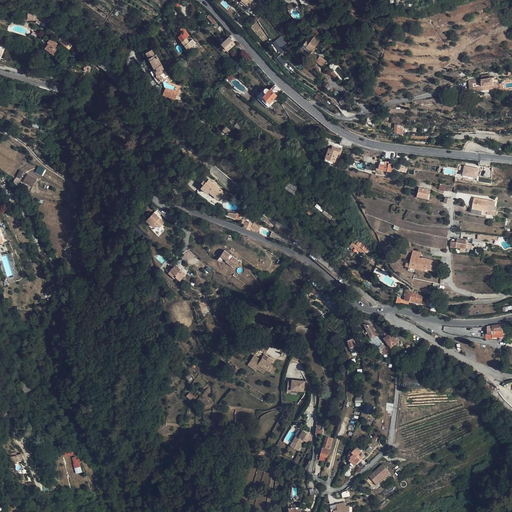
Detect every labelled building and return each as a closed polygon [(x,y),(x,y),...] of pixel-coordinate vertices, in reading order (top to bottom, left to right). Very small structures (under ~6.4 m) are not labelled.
[(37,11),(28,11),(28,20),(34,20),(36,20),(41,22),(44,16),(45,14),(37,11)] [(216,22),(209,15),(207,17),(214,24),(216,22)] [(179,38),(182,42),(189,51),(192,49),(193,47),(187,39),(183,34),(179,38)] [(315,35),(313,38),(318,44),(321,39),(315,35)] [(70,43),(62,37),(59,41),(62,44),(67,47),(70,43)] [(235,43),(229,37),(222,43),(222,44),(227,49),(228,50),(235,43)] [(57,43),(50,38),(47,42),(49,43),(45,48),(55,55),(59,50),(55,47),(57,43)] [(287,45),(282,38),(274,44),(279,50),(287,45)] [(318,44),(313,38),(309,43),(307,41),(302,46),(310,53),(318,44)] [(302,46),(299,50),(308,57),(310,53),(302,46)] [(155,55),(152,50),(148,52),(151,58),(149,58),(154,69),(156,68),(160,75),(166,72),(156,55),(155,55)] [(287,60),(281,54),(279,56),(284,62),(287,60)] [(326,60),(320,55),(316,61),(321,65),(322,65),(323,65),(323,64),(326,60)] [(495,79),(495,77),(482,79),(482,82),(473,83),(474,88),(482,86),(483,87),(494,85),(494,84),(497,83),(499,83),(498,79),(495,79)] [(175,100),(180,86),(166,81),(161,95),(175,100)] [(498,88),(497,83),(494,84),(494,85),(483,87),(482,86),(474,88),(473,83),(469,84),(471,92),(483,90),(498,88)] [(267,89),(266,88),(265,89),(264,89),(264,90),(264,91),(265,92),(266,93),(264,96),(261,93),(258,96),(258,97),(268,107),(271,104),(269,103),(272,100),(275,97),(276,96),(277,95),(270,89),(269,90),(267,89)] [(334,161),(337,153),(340,155),(342,150),(342,149),(341,148),(341,149),(332,146),(331,149),(329,148),(325,157),(334,161)] [(324,160),(336,165),(337,163),(337,162),(340,155),(337,153),(334,161),(325,157),(324,160)] [(111,164),(107,159),(103,162),(107,168),(111,164)] [(393,164),(388,163),(387,166),(379,164),(378,169),(391,172),(393,165),(393,164)] [(480,168),(466,165),(465,174),(478,176),(480,168)] [(38,166),(35,172),(42,176),(45,169),(38,166)] [(37,179),(28,174),(25,180),(24,182),(33,187),(36,180),(37,179)] [(224,193),(208,180),(206,183),(204,181),(199,186),(208,194),(209,192),(218,199),(221,196),(224,193)] [(426,189),(419,187),(417,196),(428,199),(430,191),(426,190),(426,189)] [(489,201),(474,198),(472,208),(470,208),(469,212),(482,214),(482,210),(487,211),(487,210),(489,201)] [(324,210),(321,208),(319,211),(327,217),(330,214),(324,210)] [(158,223),(161,226),(164,223),(154,213),(146,220),(154,227),(158,223)] [(253,224),(245,221),(244,224),(243,227),(250,230),(253,224)] [(359,237),(356,235),(354,238),(355,239),(351,244),(355,247),(354,248),(360,252),(362,249),(363,250),(366,252),(368,249),(368,248),(370,247),(366,244),(366,245),(359,240),(358,241),(357,240),(359,237)] [(461,243),(461,248),(465,248),(471,249),(471,248),(472,248),(472,247),(472,245),(471,245),(466,244),(466,240),(457,239),(456,242),(461,243)] [(239,259),(224,249),(224,250),(217,259),(218,260),(220,261),(222,261),(224,261),(226,261),(226,260),(227,259),(230,261),(229,262),(235,266),(239,259)] [(420,257),(411,255),(409,263),(414,264),(413,265),(425,269),(435,272),(437,264),(437,262),(420,257)] [(186,274),(175,265),(170,270),(176,276),(176,277),(180,280),(186,274)] [(176,276),(170,270),(168,273),(174,278),(176,277),(176,276)] [(409,290),(406,288),(404,294),(405,295),(404,299),(403,299),(402,302),(407,303),(408,300),(421,303),(423,295),(414,293),(415,292),(410,291),(409,290)] [(336,301),(327,294),(324,297),(333,304),(336,301)] [(252,323),(248,320),(244,325),(248,328),(252,323)] [(506,333),(505,323),(491,325),(492,330),(487,330),(487,333),(485,333),(485,338),(492,338),(492,337),(503,336),(503,334),(506,334),(506,333)] [(369,339),(376,349),(383,343),(377,336),(376,336),(371,325),(363,324),(370,338),(369,339)] [(399,342),(392,333),(385,338),(392,347),(399,342)] [(269,348),(262,343),(259,347),(258,346),(257,347),(265,352),(269,348)] [(388,360),(393,356),(389,351),(384,354),(388,360)] [(272,359),(264,354),(261,360),(254,355),(253,356),(247,365),(256,370),(257,369),(259,365),(266,369),(272,374),(275,369),(272,366),(272,365),(270,363),(272,359)] [(9,383),(11,387),(12,388),(24,414),(28,412),(33,422),(38,420),(24,392),(27,391),(22,382),(20,382),(19,363),(11,364),(9,383)] [(306,381),(290,378),(289,386),(292,386),(292,389),(304,391),(306,381)] [(195,399),(189,393),(186,397),(192,402),(195,399)] [(310,435),(302,430),(298,437),(295,435),(291,441),(295,444),(298,445),(302,439),(303,440),(308,443),(311,437),(310,435)] [(332,438),(327,437),(325,444),(324,443),(322,449),(321,449),(318,460),(324,462),(326,456),(327,457),(332,438)] [(361,451),(357,447),(351,452),(353,454),(350,457),(351,458),(348,460),(350,462),(349,464),(352,467),(360,460),(356,456),(361,452),(361,451)] [(19,461),(17,455),(12,457),(11,454),(6,456),(9,464),(15,463),(19,461)] [(74,474),(81,473),(80,457),(73,458),(74,474)] [(383,464),(370,475),(378,484),(391,473),(383,464)] [(334,511),(350,511),(352,511),(351,505),(347,505),(346,501),(337,503),(338,509),(334,510),(334,511)]
